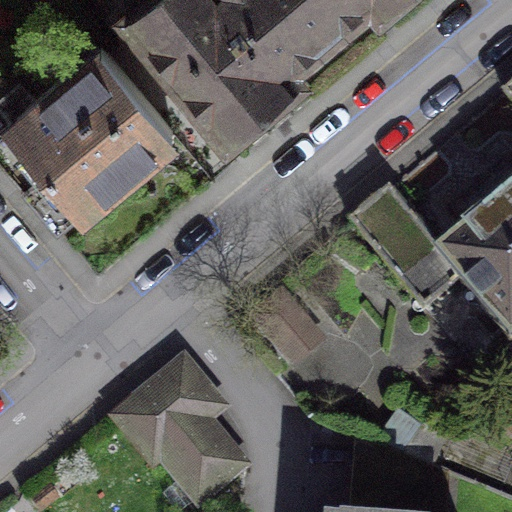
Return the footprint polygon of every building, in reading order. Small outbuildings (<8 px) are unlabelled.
[(260,108),(296,78),(230,0),(144,0),(128,13),(229,134),(237,127),(244,126),(251,122),(257,116),(260,108)] [(370,21),(387,7),(380,0),(230,0),(296,78),(298,76),(289,65),(316,42),(321,48),(344,28),(340,23),(359,7),(370,21)] [(0,161),(56,228),(173,131),(102,45),(33,101),(19,87),(4,100),(13,118),(0,128),(0,161)] [(510,340),(511,338),(511,84),(506,90),(511,97),(511,185),(441,245),(390,186),(349,220),(423,308),(458,278),(510,340)] [(222,408),(185,361),(114,417),(152,465),(161,458),(197,504),(247,465),(210,418),(222,408)] [(430,511),(434,466),(362,440),(355,511),(430,511)]
